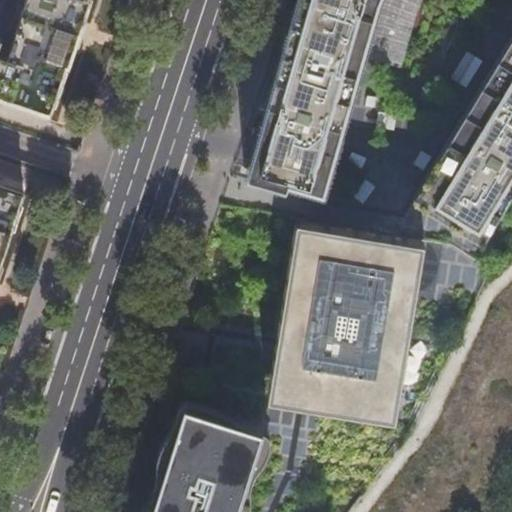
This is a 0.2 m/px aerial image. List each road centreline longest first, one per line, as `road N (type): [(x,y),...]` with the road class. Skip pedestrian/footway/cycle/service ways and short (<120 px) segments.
road 1 (primary): [(86,364),(204,0)]
road 2 (primary): [(86,364),(7,511)]
road 3 (primary): [(51,511),(86,364)]
